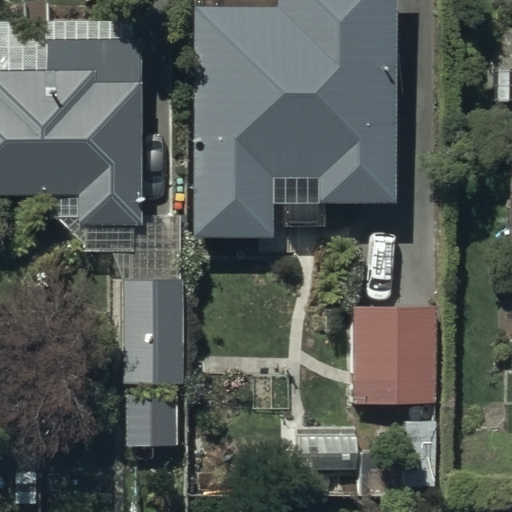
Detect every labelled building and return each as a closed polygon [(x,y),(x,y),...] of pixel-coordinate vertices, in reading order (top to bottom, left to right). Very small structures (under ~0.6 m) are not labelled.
[(269,0),(269,8),(187,9),(189,240),(267,240),(267,183),(310,182),(311,206),(391,205),(389,0),(269,0)] [(126,23),(0,23),(0,196),(71,196),(71,226),(134,227),(134,43),(126,43),(126,23)] [(176,278),(117,279),(119,386),(178,385),(176,278)] [(433,308),(351,307),(350,404),(432,405),(433,308)] [(179,395),(122,396),(124,449),(180,448),(179,395)]
